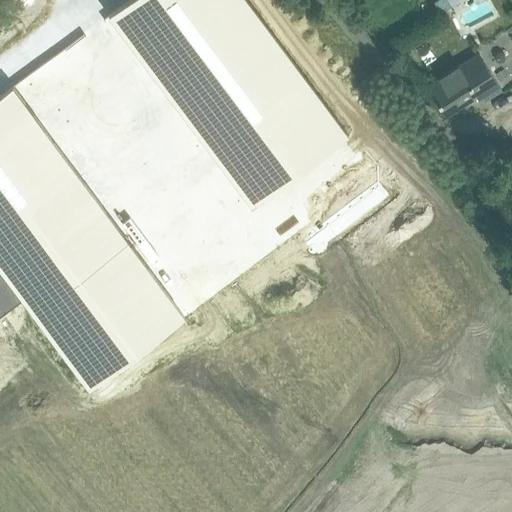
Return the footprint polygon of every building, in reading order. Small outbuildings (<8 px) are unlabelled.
[(87,0),(72,9),(78,20),(102,7),(98,0),(87,0)] [(346,137),(250,0),(119,0),(109,7),(247,206),(346,137)] [(430,0),(441,16),(466,0),(430,0)] [(437,61),(426,44),(416,51),(427,67),(437,61)] [(480,56),(427,88),(447,119),(478,100),(482,106),(502,91),(480,56)] [(0,316),(25,300),(86,388),(186,319),(137,248),(136,249),(17,80),(0,91),(0,316)] [(511,151),(494,163),(511,187),(511,151)]
